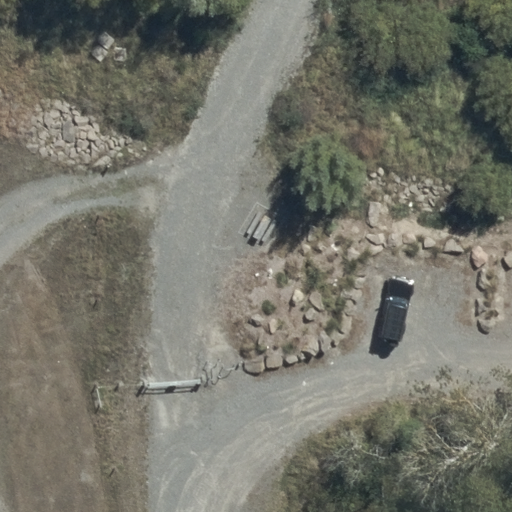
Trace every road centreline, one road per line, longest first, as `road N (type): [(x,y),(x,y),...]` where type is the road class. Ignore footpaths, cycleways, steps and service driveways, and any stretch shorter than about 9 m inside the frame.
road 1 (track): [(287,0),(238,87),(196,191)]
road 2 (track): [(171,382),(183,511)]
